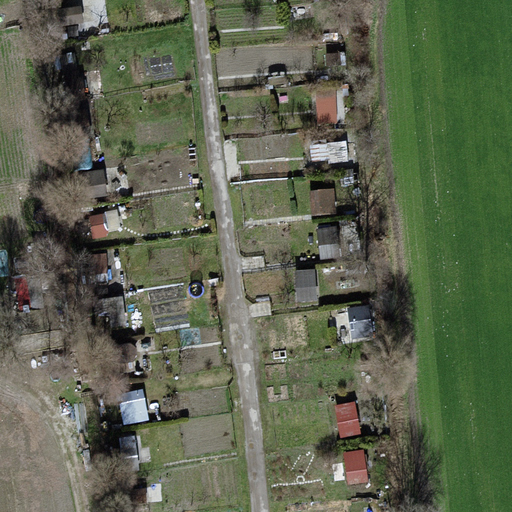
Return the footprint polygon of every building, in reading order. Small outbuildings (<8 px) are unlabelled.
[(318,89),(317,118),(337,118),(338,90),(318,89)] [(335,185),(311,186),(313,211),(337,209),(335,185)] [(316,297),(316,266),(299,266),(298,296),(316,297)] [(124,420),(151,415),(147,391),(120,396),(124,420)] [(336,401),(340,431),(359,428),(355,399),(336,401)]
